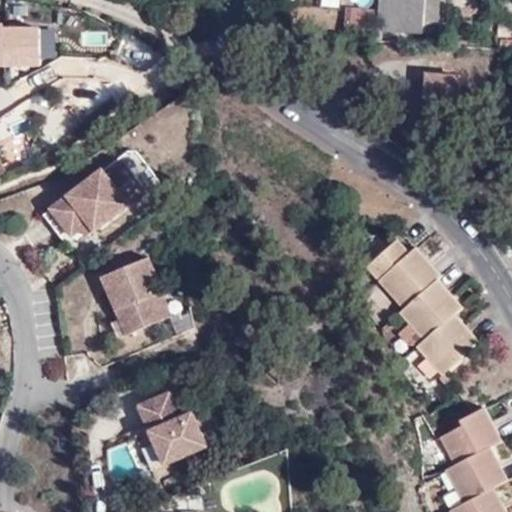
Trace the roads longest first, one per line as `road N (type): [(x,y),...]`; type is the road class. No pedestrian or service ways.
road 1 (residential): [(0,260),(30,311),(27,386),(5,448),(6,511)]
road 2 (residential): [(511,302),(443,213),(336,141)]
road 3 (residential): [(241,0),(238,55),(257,86),(294,120),(336,141)]
